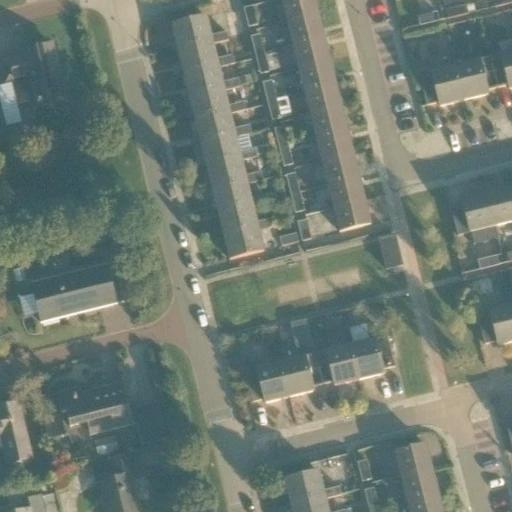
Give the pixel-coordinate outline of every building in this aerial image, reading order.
[(281,0),(287,24),(318,16),(314,0),(281,0)] [(511,0),(493,0),(496,9),(511,4),(511,0)] [(473,5),(466,7),(468,15),(476,13),(473,5)] [(467,16),(465,6),(446,11),(448,20),(467,16)] [(244,10),(249,28),(258,26),(253,7),(244,10)] [(421,27),(440,22),(437,13),(418,18),(421,27)] [(293,47),(324,39),(318,16),(287,24),(293,47)] [(212,42),(213,46),(229,42),(227,33),(211,37),(206,18),(172,27),(178,51),(212,42)] [(256,56),(265,54),(260,36),(251,38),(256,56)] [(299,70),(330,62),(324,39),(293,47),(299,70)] [(217,60),(213,46),(212,42),(178,51),(184,74),(218,65),(219,69),(235,65),(233,57),(217,60)] [(26,80),(33,106),(65,98),(52,45),(20,53),(21,57),(0,61),(0,67),(4,85),(26,80)] [(498,90),(490,59),(482,61),(478,45),(470,47),(474,63),(459,67),(455,68),(464,102),(488,96),(487,92),(498,90)] [(455,68),(459,67),(455,51),(446,53),(450,69),(431,74),(432,78),(421,80),(427,107),(439,104),(440,108),(464,102),(455,68)] [(511,53),(490,59),(498,90),(508,87),(509,91),(511,90),(511,53)] [(261,76),(269,74),(265,54),(256,56),(261,76)] [(305,94),(336,86),(330,62),(299,70),(305,94)] [(223,84),(219,69),(218,65),(184,74),(189,97),(224,89),(225,92),(241,89),(238,80),(223,84)] [(267,103),(276,101),(272,82),(263,84),(267,103)] [(311,117),(342,109),(336,86),(305,94),(311,117)] [(229,107),(225,92),(224,89),(189,97),(195,121),(230,112),(231,115),(246,112),(244,103),(229,107)] [(272,122),(281,120),(276,101),(267,103),(272,122)] [(317,140),(348,132),(342,109),(311,117),(317,140)] [(235,130),(231,115),(230,112),(195,121),(201,144),(236,135),(237,139),(252,135),(250,127),(235,130)] [(0,147),(26,142),(24,135),(22,125),(7,128),(0,129),(0,147)] [(279,150),(288,147),(283,128),(274,130),(279,150)] [(322,163),(354,155),(348,132),(317,140),(322,163)] [(240,154),(237,139),(236,135),(201,144),(207,167),(242,159),(242,162),(270,156),(268,147),(240,154)] [(284,168),(293,166),(288,147),(279,150),(284,168)] [(328,187),(359,179),(354,155),(322,163),(328,187)] [(246,177),(242,162),(242,159),(207,167),(213,191),(247,182),(248,186),(264,182),(262,173),(246,177)] [(291,196),(300,194),(295,175),(286,177),(291,196)] [(334,210),(365,202),(359,179),(328,187),(334,210)] [(252,200),(248,186),(247,182),(213,191),(218,214),(253,205),(254,209),(270,205),(267,197),(252,200)] [(495,228),(511,223),(511,197),(510,191),(487,197),(495,228)] [(284,193),(276,195),(278,203),(286,201),(284,193)] [(300,194),(291,196),(295,215),(305,212),(300,194)] [(470,234),(473,246),(496,240),(493,228),(495,228),(487,197),(462,203),(463,207),(451,210),(458,237),(470,234)] [(325,238),(340,234),(371,226),(365,202),(334,210),(338,224),(322,228),(325,238)] [(258,224),(254,209),(253,205),(218,214),(224,237),(259,229),(260,232),(275,228),(273,220),(258,224)] [(307,221),(298,223),(302,243),(312,240),(307,221)] [(265,252),(260,232),(259,229),(224,237),(230,261),(265,252)] [(299,244),(296,235),(280,239),(282,248),(299,244)] [(380,240),(380,242),(387,271),(403,267),(395,236),(380,240)] [(497,257),(478,262),(480,271),(499,266),(497,257)] [(31,286),(41,325),(117,306),(107,267),(31,286)] [(496,277),(475,282),(477,292),(499,287),(496,277)] [(511,290),(505,292),(509,308),(489,313),(490,316),(478,319),(485,346),(497,343),(498,346),(511,342),(511,290)] [(33,296),(19,300),(24,319),(38,316),(33,296)] [(351,347),(360,381),(384,375),(383,371),(395,368),(387,338),(377,340),(373,324),(365,326),(369,342),(354,346),(351,347)] [(351,347),(354,346),(350,330),(342,332),(346,348),(316,356),(323,386),(334,383),(335,387),(360,381),(351,347)] [(264,339),(267,349),(274,347),(272,337),(264,339)] [(281,364),(290,398),(314,392),(313,388),(323,386),(316,356),(312,339),(295,343),(299,360),(284,363),(281,364)] [(281,364),(284,363),(280,347),(272,350),(276,366),(257,370),(255,362),(243,365),(252,404),(265,400),(266,404),(290,398),(281,364)] [(159,411),(131,417),(124,388),(82,398),(80,390),(57,395),(62,416),(67,415),(70,428),(87,424),(91,436),(137,424),(143,448),(166,443),(159,411)] [(32,460),(19,404),(0,408),(0,434),(3,434),(7,451),(5,451),(9,465),(32,460)] [(401,478),(432,470),(426,446),(395,454),(401,478)] [(140,480),(134,455),(110,461),(115,480),(100,484),(106,511),(139,511),(132,482),(140,480)] [(367,462),(358,464),(362,483),(371,481),(367,462)] [(407,501),(438,493),(432,470),(401,478),(407,501)] [(325,497),(326,501),(342,496),(339,488),(324,492),(319,473),(285,481),(291,505),(325,497)] [(369,511),(378,509),(374,490),(365,492),(369,511)] [(409,511),(442,511),(438,493),(407,501),(409,511)] [(343,511),(328,511),(326,501),(325,497),(291,505),(292,511),(345,511),(343,511)] [(43,511),(41,498),(24,502),(27,511),(24,511),(43,511)]
